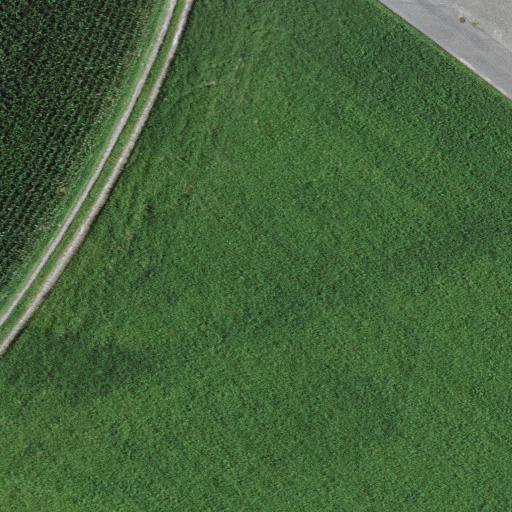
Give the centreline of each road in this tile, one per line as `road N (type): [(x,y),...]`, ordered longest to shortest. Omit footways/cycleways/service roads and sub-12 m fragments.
road 1 (track): [(0,345),(128,143),(179,34),(186,0)]
road 2 (unclassified): [(390,0),(511,92)]
